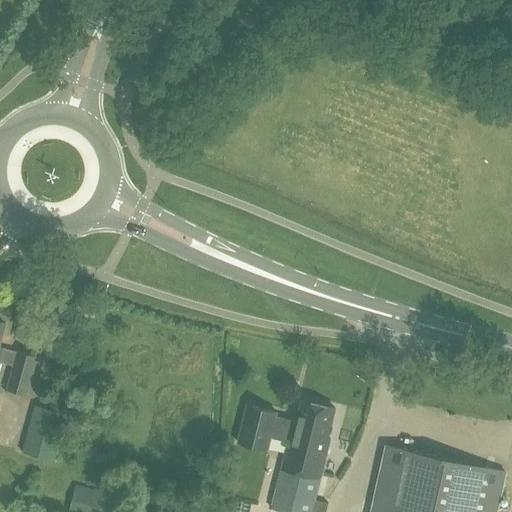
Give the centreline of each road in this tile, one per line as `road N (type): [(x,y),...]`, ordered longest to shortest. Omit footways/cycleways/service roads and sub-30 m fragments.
road 1 (primary): [(511,348),(260,276),(100,202)]
road 2 (tertiary): [(68,117),(113,0)]
